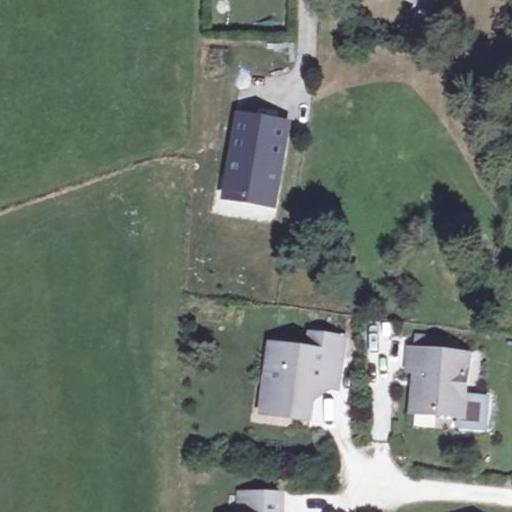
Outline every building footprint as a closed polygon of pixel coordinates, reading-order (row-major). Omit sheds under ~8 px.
[(228,198),(273,206),(287,126),(241,118),(228,198)] [(267,387),(264,414),(294,418),(311,420),(315,385),(338,388),(345,339),(316,335),(314,351),(273,345),(267,387)] [(419,338),(417,352),(449,354),(450,339),(419,338)] [(436,408),(435,414),(462,416),(461,426),(485,428),(487,400),(466,398),(469,356),(449,354),(417,352),(411,351),(410,371),(420,371),(417,406),(436,408)] [(250,511),(282,511),(283,496),(251,495),(250,511)]
